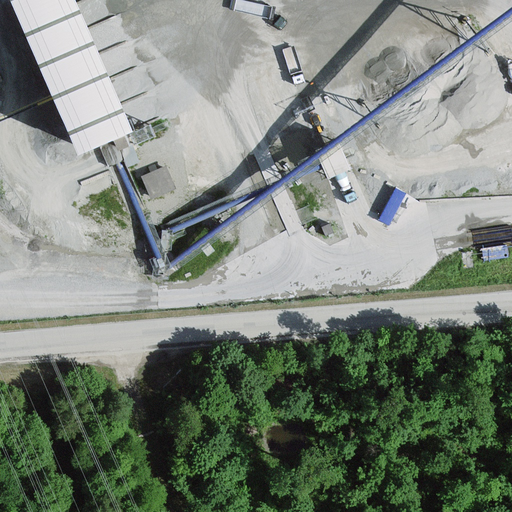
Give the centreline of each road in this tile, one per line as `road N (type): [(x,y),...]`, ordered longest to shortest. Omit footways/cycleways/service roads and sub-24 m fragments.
road 1 (track): [(511,208),(432,226),(327,279),(0,301)]
road 2 (unclassified): [(511,300),(0,342)]
